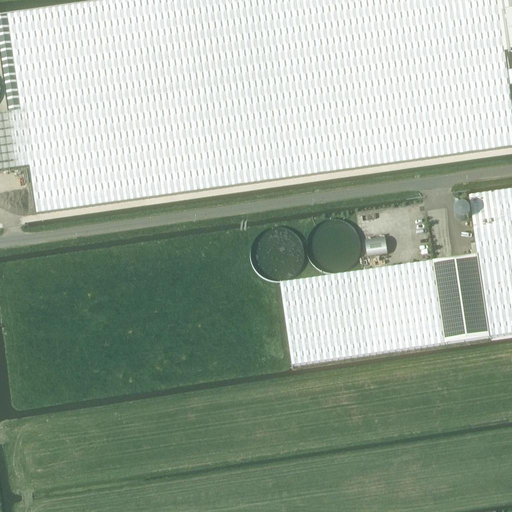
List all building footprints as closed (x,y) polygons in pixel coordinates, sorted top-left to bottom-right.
[(510,51),(504,11),(511,10),(511,0),(123,0),(0,17),(0,61),(7,113),(0,114),(0,171),(28,168),(35,216),(511,148),(511,111),(504,52),(510,51)] [(511,191),(469,197),(478,257),(490,339),(511,335),(511,191)] [(468,205),(457,207),(460,218),(471,216),(468,205)] [(361,253),(362,247),(361,242),(360,236),(357,232),(354,228),(349,224),(344,222),(340,221),(335,220),(330,221),(325,222),(322,223),(319,225),(316,228),(312,232),(310,237),(308,242),(308,247),(308,251),(310,257),(312,261),(315,265),(319,269),(323,271),(328,273),(333,274),(339,273),(344,272),(349,270),(353,266),(357,262),(360,257),(361,253)] [(306,260),(307,255),(306,250),(305,244),(302,239),(298,234),(294,231),(288,228),(283,227),(278,226),(272,227),(267,229),(263,231),(259,234),(255,239),(252,244),(250,250),(250,255),(250,260),(252,265),(255,270),(259,275),(263,279),(268,281),(273,283),(279,283),(284,282),(290,281),(294,279),(298,275),(302,270),(304,265),(306,260)] [(386,238),(365,241),(367,258),(388,255),(386,238)] [(478,257),(433,263),(445,345),(490,339),(478,257)] [(433,263),(281,285),(293,367),(445,345),(433,263)]
